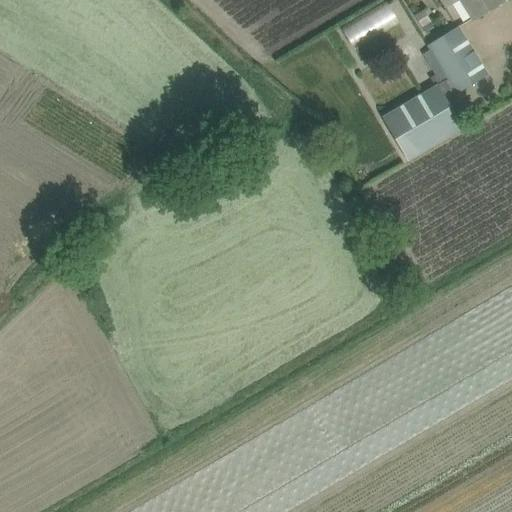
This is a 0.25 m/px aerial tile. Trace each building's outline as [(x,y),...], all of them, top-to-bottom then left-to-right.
[(454,0),(461,0),(473,19),(500,3),(498,0),(440,0),(444,6),(454,0)] [(359,50),(405,27),(395,7),(349,31),(359,50)] [(423,10),(415,15),(421,26),(430,22),(423,10)] [(382,118),(407,161),(463,128),(446,100),(487,75),(458,27),(440,38),(426,47),(428,51),(422,54),(435,76),(430,79),(434,87),(382,118)] [(409,44),(402,49),(408,59),(415,54),(409,44)] [(396,49),(389,53),(394,60),(401,56),(396,49)]
